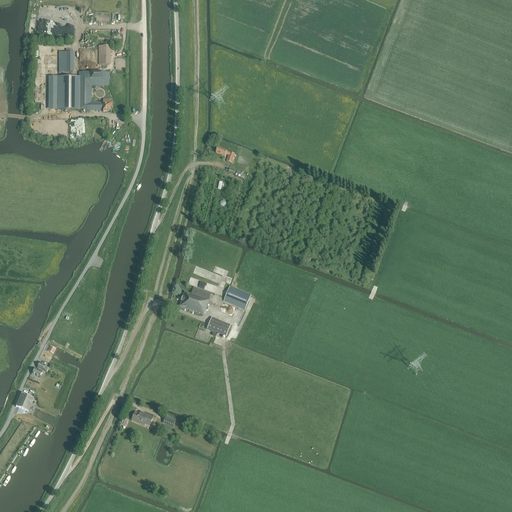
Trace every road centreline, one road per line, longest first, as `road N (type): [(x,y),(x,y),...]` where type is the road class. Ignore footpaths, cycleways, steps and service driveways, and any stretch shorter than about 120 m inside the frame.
road 1 (unclassified): [(41,511),(128,324),(169,178),(175,0)]
road 2 (unclassified): [(0,433),(139,164),(143,0)]
